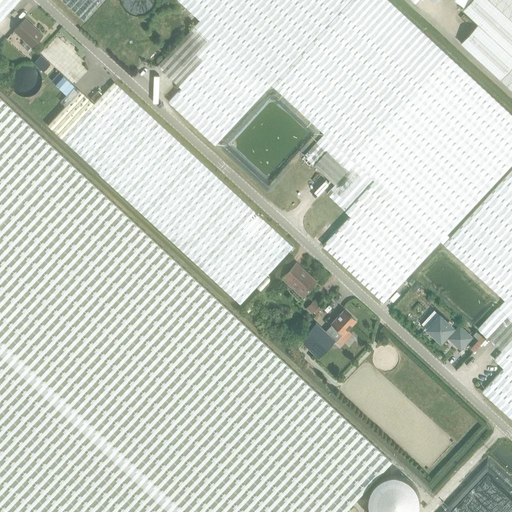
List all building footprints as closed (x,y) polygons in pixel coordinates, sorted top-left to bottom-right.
[(0,0),(0,21),(19,0),(0,0)] [(61,0),(84,21),(103,0),(61,0)] [(128,12),(133,15),(139,16),(145,16),(151,13),(155,9),(158,4),(158,0),(121,0),(121,3),(124,8),(128,12)] [(178,0),(199,19),(193,26),(217,48),(181,87),(168,101),(208,139),(214,145),(271,83),(270,83),(346,0),(178,0)] [(346,0),(270,83),(271,83),(273,85),(325,134),(374,180),(374,181),(346,211),(350,215),(322,245),(324,246),(374,293),(382,300),(384,302),(449,231),(511,162),(511,112),(450,55),(390,0),(346,0)] [(511,0),(469,0),(464,6),(462,8),(478,24),(461,42),(511,88),(511,0)] [(190,13),(184,19),(190,24),(196,18),(190,13)] [(25,19),(14,30),(25,40),(22,44),(28,50),(42,34),(25,19)] [(156,65),(181,87),(217,48),(193,26),(156,65)] [(33,63),(42,71),(50,63),(41,55),(33,63)] [(36,75),(36,73),(35,70),(33,66),(31,65),(29,63),(26,63),(24,62),(21,62),(19,63),(17,64),(15,65),(13,67),(12,69),(11,72),(11,74),(11,77),(11,79),(12,82),(14,84),(15,85),(19,87),(21,88),(23,88),(25,88),(28,87),(30,86),(32,84),(34,83),(35,80),(36,78),(36,75)] [(196,158),(113,81),(93,103),(61,138),(86,162),(165,235),(240,304),(292,247),(196,158)] [(64,105),(46,124),(61,138),(93,103),(74,85),(60,101),(64,105)] [(55,99),(55,96),(54,94),(51,90),(50,89),(47,88),(45,87),(43,87),(39,88),(36,89),(35,90),(32,94),(32,96),(31,99),(32,103),(33,105),(35,107),(38,109),(40,110),(42,111),(47,110),(49,109),(51,107),(53,105),(54,104),(55,101),(55,99)] [(0,511),(342,511),(391,459),(0,95),(0,511)] [(325,134),(304,155),(318,168),(335,184),(327,193),(328,194),(343,208),(346,211),(374,181),(374,180),(325,134)] [(443,243),(504,299),(498,306),(511,318),(511,338),(502,350),(493,359),(503,367),(481,391),(511,419),(511,167),(493,188),(443,243)] [(301,296),(314,282),(306,274),(307,273),(295,262),(281,277),(301,296)] [(416,281),(410,287),(415,291),(421,285),(416,281)] [(305,308),(314,315),(321,308),(313,300),(305,308)] [(478,328),(502,350),(511,338),(511,318),(498,306),(478,328)] [(342,333),(354,320),(343,310),(331,323),(332,324),(325,331),(316,322),(299,340),(318,358),(334,340),(333,339),(340,332),(342,333)] [(461,347),(471,337),(460,327),(456,332),(452,328),(453,327),(440,316),(429,328),(441,340),(449,331),(453,335),(451,338),(461,347)]
